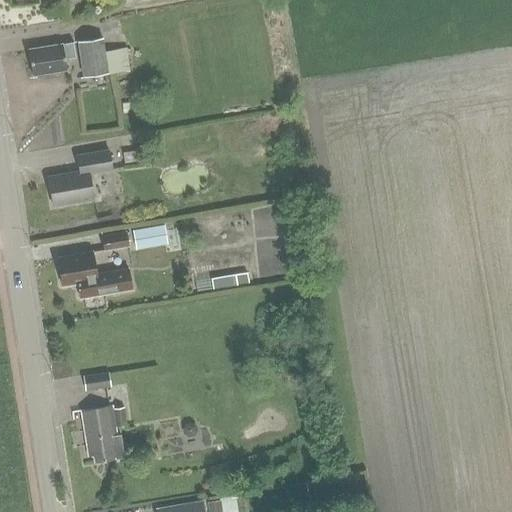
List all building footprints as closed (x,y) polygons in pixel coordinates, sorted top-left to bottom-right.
[(102,37),(77,41),(84,77),(130,69),(126,47),(104,51),(102,37)] [(71,42),(61,44),(26,50),(30,74),(65,68),(64,59),(74,57),(71,42)] [(88,173),(111,169),(107,149),(76,155),(78,171),(47,176),(52,206),(92,199),(88,173)] [(141,151),(123,154),(125,164),(143,161),(141,151)] [(164,226),(133,231),(136,249),(167,244),(164,226)] [(125,232),(100,237),(103,252),(128,248),(125,232)] [(92,251),(56,257),(61,286),(77,283),(79,298),(123,291),(133,289),(129,269),(119,270),(96,274),(92,251)] [(228,277),(211,280),(213,290),(249,284),(247,274),(228,277)] [(211,280),(196,282),(197,292),(213,290),(211,280)] [(108,374),(82,378),(84,391),(110,387),(108,374)] [(93,462),(123,458),(119,434),(114,435),(110,407),(80,411),(86,456),(92,455),(93,462)] [(127,426),(124,408),(113,410),(116,428),(125,426),(127,426)] [(185,425),(182,429),(183,435),(188,438),(194,437),(197,432),(196,426),(191,423),(185,425)] [(204,511),(203,501),(156,509),(156,511),(204,511)] [(220,511),(219,501),(206,503),(207,511),(220,511)]
